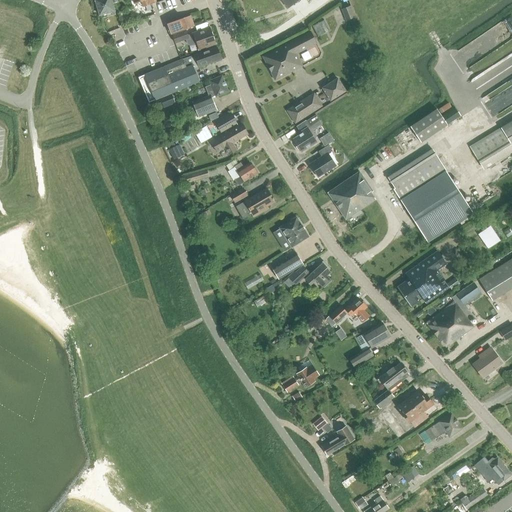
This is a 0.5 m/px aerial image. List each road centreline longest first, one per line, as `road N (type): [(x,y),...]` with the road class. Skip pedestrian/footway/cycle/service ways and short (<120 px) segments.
road 1 (unclassified): [(61,8),(130,124),(218,340),(339,511)]
road 2 (tertiary): [(511,444),(306,207),(252,109),(214,0)]
